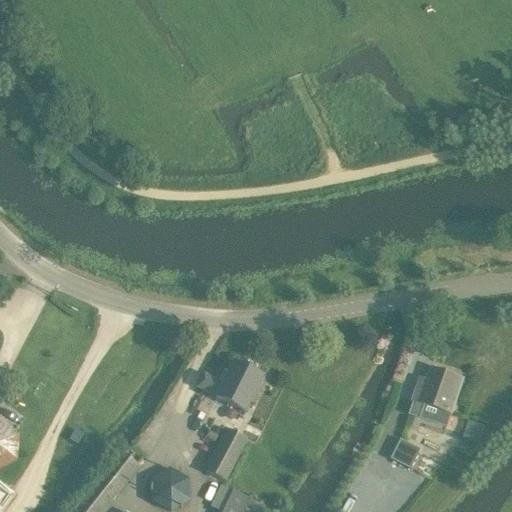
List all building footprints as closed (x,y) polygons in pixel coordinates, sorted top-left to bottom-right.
[(261,379),(232,365),(222,386),(203,377),(197,390),(216,399),(215,400),(244,414),(261,379)] [(418,386),(413,402),(424,406),(420,420),(447,430),(452,415),(464,380),(431,370),(424,388),(418,386)] [(0,469),(16,462),(17,438),(0,426),(0,469)] [(223,429),(202,472),(226,483),(246,440),(223,429)] [(393,458),(391,460),(411,470),(412,467),(420,451),(401,442),(393,458)] [(119,450),(69,511),(102,511),(139,466),(119,450)] [(151,504),(165,511),(175,511),(190,503),(190,480),(170,469),(151,481),(151,504)] [(218,511),(261,511),(264,507),(220,486),(210,508),(218,511)]
